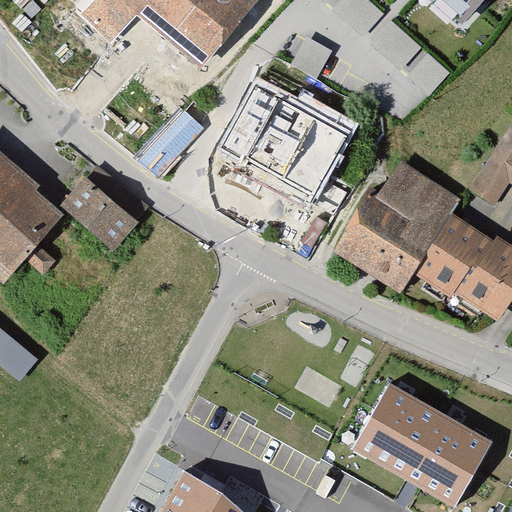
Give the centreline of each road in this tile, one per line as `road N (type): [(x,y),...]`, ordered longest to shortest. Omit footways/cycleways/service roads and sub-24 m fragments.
road 1 (unknown): [(218,234),(227,208),(193,179),(193,163),(280,20),(311,19),(401,92)]
road 2 (residential): [(0,64),(157,198),(250,253)]
road 3 (residential): [(110,511),(250,253)]
road 4 (residential): [(250,253),(336,300),(511,372)]
